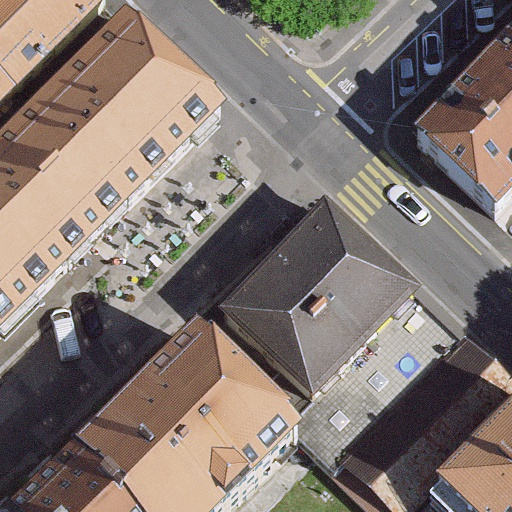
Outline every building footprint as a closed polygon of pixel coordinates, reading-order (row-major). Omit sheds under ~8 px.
[(0,0),(0,83),(15,98),(104,9),(94,0),(0,0)] [(36,119),(14,141),(106,232),(123,215),(197,141),(218,120),(199,100),(171,73),(126,28),(36,119)] [(511,49),(424,139),(504,216),(511,207),(511,49)] [(15,98),(0,83),(0,154),(14,141),(36,119),(15,98)] [(14,141),(0,154),(0,338),(87,251),(97,242),(106,232),(14,141)] [(421,308),(327,216),(219,320),(280,380),(255,406),(284,434),(308,409),(313,418),(421,308)] [(426,511),(431,508),(511,427),(511,397),(421,308),(313,418),(357,462),(342,477),(377,511),(426,511)] [(101,511),(246,511),(304,454),(284,434),(255,406),(193,345),(63,472),(101,511)] [(435,511),(511,511),(511,427),(431,508),(435,511)] [(20,511),(101,511),(63,472),(20,511)]
